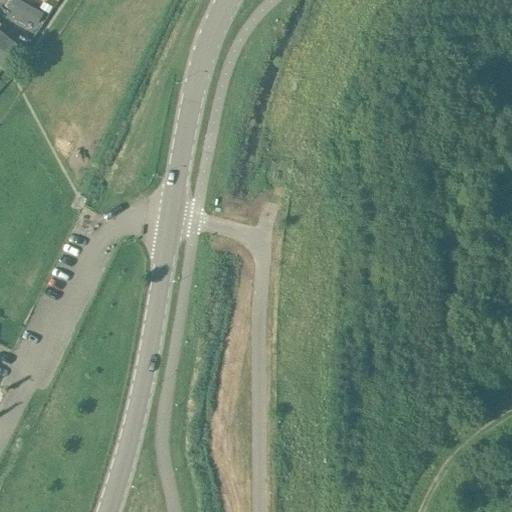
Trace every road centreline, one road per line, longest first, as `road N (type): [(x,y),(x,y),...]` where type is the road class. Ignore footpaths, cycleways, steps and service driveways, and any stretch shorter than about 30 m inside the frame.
road 1 (secondary): [(106,511),(144,367),(170,214)]
road 2 (secondary): [(222,0),(193,92),(170,214)]
